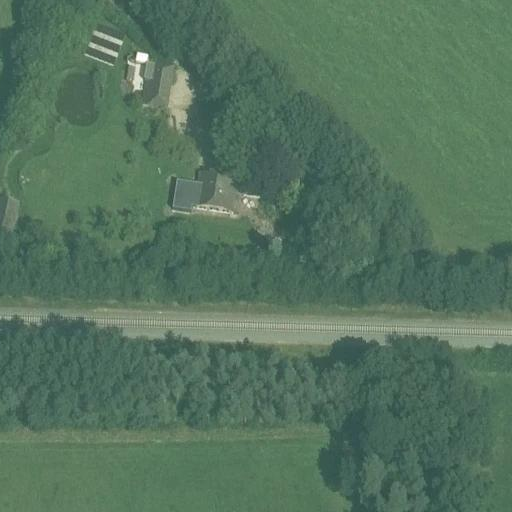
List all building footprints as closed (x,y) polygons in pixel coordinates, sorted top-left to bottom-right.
[(140,107),(166,112),(173,69),(147,64),(140,107)] [(269,165),(245,162),(242,186),(236,186),(236,192),(242,193),(241,198),(265,201),(269,165)] [(236,192),(236,186),(237,181),(201,176),(196,210),(232,215),(236,192)] [(0,237),(13,240),(19,207),(0,202),(0,237)] [(165,256),(183,257),(184,246),(166,246),(165,256)]
